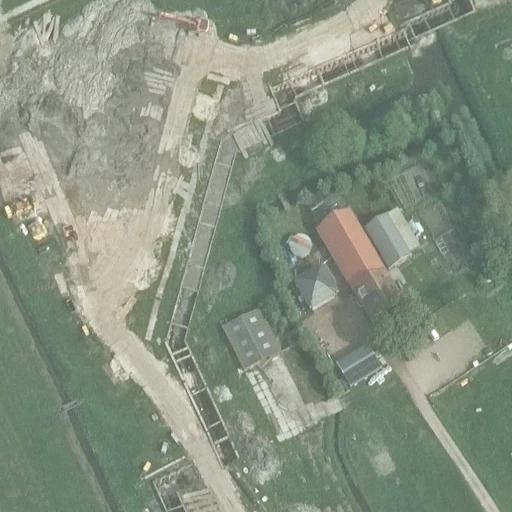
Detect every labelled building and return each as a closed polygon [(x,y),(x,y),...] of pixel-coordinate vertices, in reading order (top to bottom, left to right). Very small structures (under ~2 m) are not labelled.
[(355,302),(359,310),(361,309),(374,330),(406,311),(384,275),(385,274),(349,213),(316,233),(352,294),(352,293),(356,300),(355,302)] [(364,231),(388,272),(409,256),(386,218),(364,231)] [(311,311),(340,298),(325,265),(296,279),(311,311)] [(260,313),(223,331),(244,372),(279,355),(281,354),(260,313)] [(369,347),(338,366),(352,390),(384,370),(369,347)]
